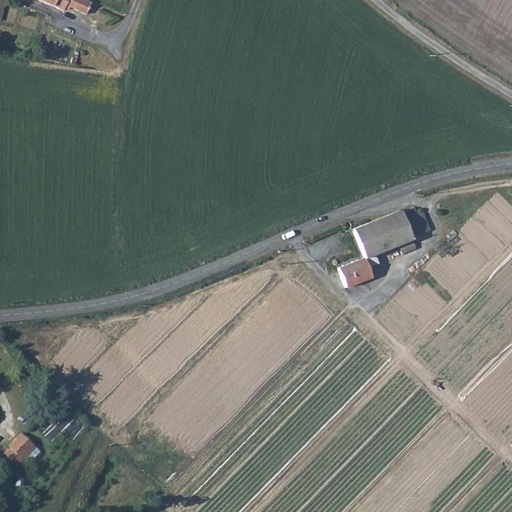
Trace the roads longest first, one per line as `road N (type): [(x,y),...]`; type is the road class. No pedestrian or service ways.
road 1 (tertiary): [(0,315),(149,290),(411,184),(511,163)]
road 2 (unclassified): [(511,94),(374,0)]
road 3 (unclassified): [(138,0),(125,31),(107,40),(23,0)]
